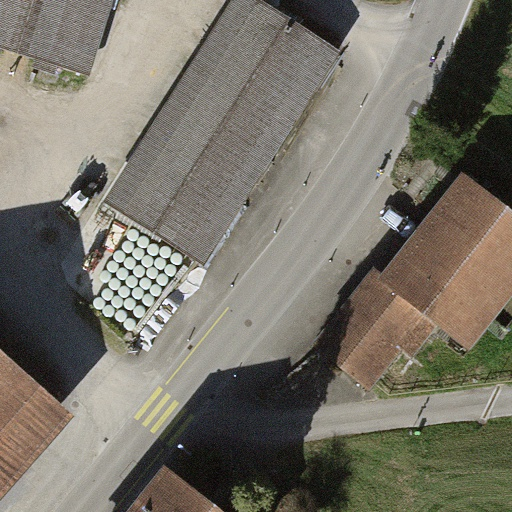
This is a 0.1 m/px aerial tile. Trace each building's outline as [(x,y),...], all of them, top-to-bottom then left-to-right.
[(0,0),(0,54),(95,82),(119,0),(0,0)] [(235,0),(94,215),(191,278),(332,64),(235,0)] [(511,230),(455,186),(322,356),(373,396),(427,327),(466,357),(511,298),(511,230)] [(0,505),(64,430),(0,375),(0,505)] [(186,511),(160,492),(145,511),(186,511)]
